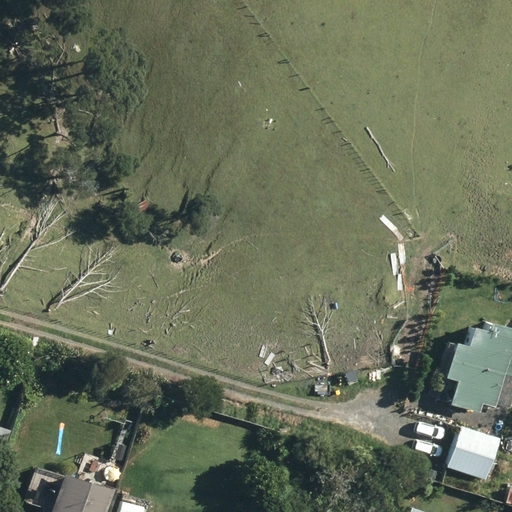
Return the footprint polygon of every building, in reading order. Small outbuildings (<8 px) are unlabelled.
[(440,408),(469,416),(472,407),(486,411),(495,378),(509,382),(511,371),(511,330),(482,323),(479,331),(463,328),(458,347),(446,343),(436,380),(447,383),(440,408)] [(445,462),(485,475),(499,432),(459,419),(445,462)] [(0,442),(1,443),(8,424),(0,420),(0,442)] [(46,511),(101,511),(112,480),(63,463),(46,511)] [(511,486),(499,485),(497,506),(511,508),(511,486)] [(116,511),(121,511),(140,511),(143,503),(121,496),(116,511)] [(278,502),(275,511),(307,511),(308,511),(278,502)]
